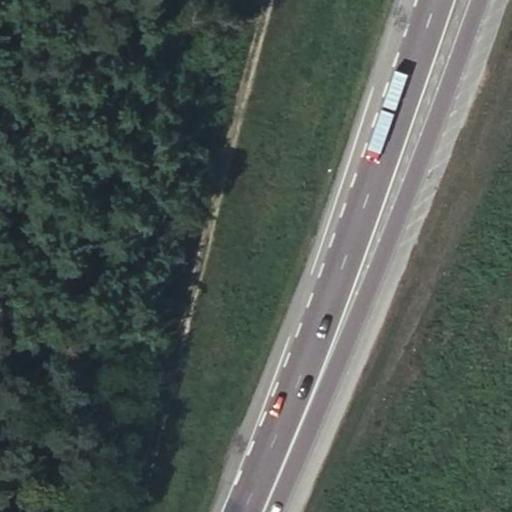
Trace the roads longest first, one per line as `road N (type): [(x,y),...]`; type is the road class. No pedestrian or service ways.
road 1 (trunk): [(450,10),(334,341),(257,511)]
road 2 (track): [(134,511),(269,0)]
